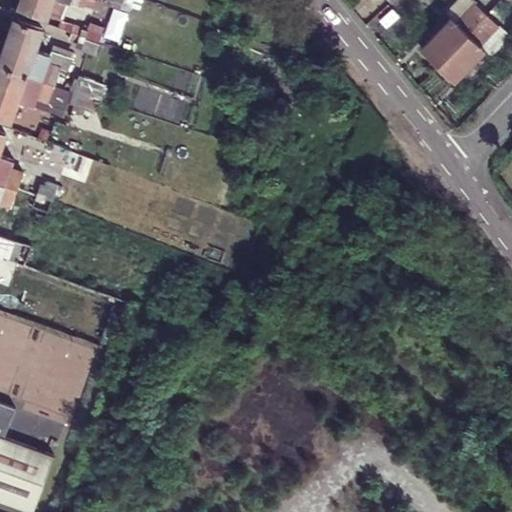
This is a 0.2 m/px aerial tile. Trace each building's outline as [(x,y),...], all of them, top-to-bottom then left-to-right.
[(23,0),(22,4),(49,14),(54,0),(23,0)] [(121,0),(108,0),(107,5),(118,9),(121,0)] [(421,49),(438,67),(438,66),(489,18),(477,5),(458,24),(453,19),(421,49)] [(438,66),(438,67),(454,84),(486,54),(481,49),(500,30),(489,18),(438,66)] [(17,19),(0,64),(54,83),(60,65),(48,61),(50,53),(37,48),(44,29),(17,19)] [(54,83),(0,64),(0,115),(11,120),(18,101),(32,106),(35,98),(47,102),(54,83)] [(75,78),(71,89),(87,95),(93,77),(83,74),(81,80),(75,78)] [(82,112),(87,95),(71,89),(68,100),(73,102),(71,107),(82,112)] [(354,157),(360,159),(375,165),(382,144),(388,128),(370,105),(360,136),(354,157)] [(0,132),(0,180),(17,187),(25,165),(12,160),(15,153),(1,148),(6,135),(0,132)] [(388,169),(375,165),(366,193),(378,197),(388,169)] [(39,184),(36,194),(50,199),(57,182),(47,179),(44,185),(39,184)] [(17,187),(0,180),(0,197),(11,201),(17,187)] [(50,199),(36,194),(31,206),(36,208),(34,213),(44,217),(50,199)] [(19,264),(27,267),(34,249),(26,246),(19,264)] [(89,310),(93,297),(69,288),(64,301),(58,314),(84,323),(89,310)] [(36,455),(40,445),(1,432),(12,402),(0,398),(0,442),(9,446),(36,455)] [(53,450),(40,445),(36,455),(9,446),(0,442),(0,497),(32,508),(53,450)]
